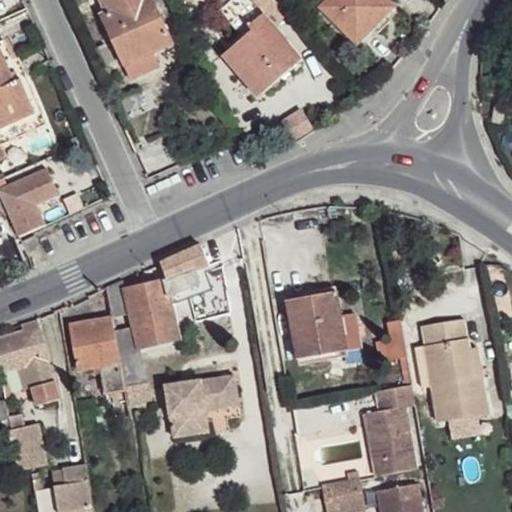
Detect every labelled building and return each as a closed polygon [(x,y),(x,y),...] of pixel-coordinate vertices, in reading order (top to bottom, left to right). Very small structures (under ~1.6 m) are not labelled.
[(171,42),(153,0),(102,0),(107,12),(103,14),(125,63),(171,42)] [(300,59),(251,0),(226,0),(217,7),(240,36),(221,53),(236,72),(244,64),(265,89),(300,59)] [(358,45),(394,8),(385,0),(325,0),(319,7),(358,45)] [(16,84),(0,48),(0,124),(2,128),(37,113),(23,81),(16,84)] [(48,123),(18,57),(7,62),(16,84),(23,81),(37,113),(2,128),(0,124),(0,143),(0,144),(48,123)] [(256,96),(265,89),(244,64),(236,72),(256,96)] [(0,187),(0,194),(18,237),(47,225),(39,206),(61,197),(48,167),(0,187)] [(44,256),(34,235),(24,241),(34,263),(44,256)] [(126,389),(128,402),(136,400),(135,387),(148,384),(144,348),(179,340),(170,303),(181,300),(174,275),(124,290),(122,279),(107,286),(112,316),(135,312),(137,327),(115,331),(121,362),(126,389)] [(348,350),(337,290),(284,298),(294,359),(348,350)] [(115,331),(112,316),(70,323),(77,370),(100,366),(121,362),(115,331)] [(380,361),(408,357),(402,320),(399,320),(386,322),(388,340),(377,342),(380,361)] [(466,320),(423,326),(426,346),(432,388),(438,424),(489,416),(483,379),(475,380),(471,348),(466,320)] [(49,358),(40,326),(0,337),(0,371),(0,372),(24,366),(35,405),(57,398),(47,359),(49,358)] [(426,346),(415,347),(422,387),(432,388),(426,346)] [(479,347),(471,348),(475,380),(483,379),(479,347)] [(126,389),(121,362),(100,366),(105,393),(126,389)] [(175,438),(197,435),(194,414),(207,412),(243,407),(238,375),(167,386),(175,438)] [(415,402),(412,382),(377,389),(379,407),(364,409),(376,472),(416,465),(405,403),(415,402)] [(10,414),(8,401),(0,402),(0,422),(4,423),(6,431),(10,430),(13,430),(10,414)] [(209,421),(244,415),(243,407),(207,412),(209,421)] [(46,468),(38,425),(25,428),(22,412),(10,414),(13,430),(10,430),(17,473),(46,468)] [(207,412),(194,414),(197,435),(210,433),(209,421),(207,412)] [(94,511),(86,466),(63,470),(66,485),(55,487),(58,511),(94,511)] [(331,511),(363,504),(358,480),(321,487),(324,511),(331,511)] [(424,511),(418,480),(377,488),(381,511),(424,511)]
